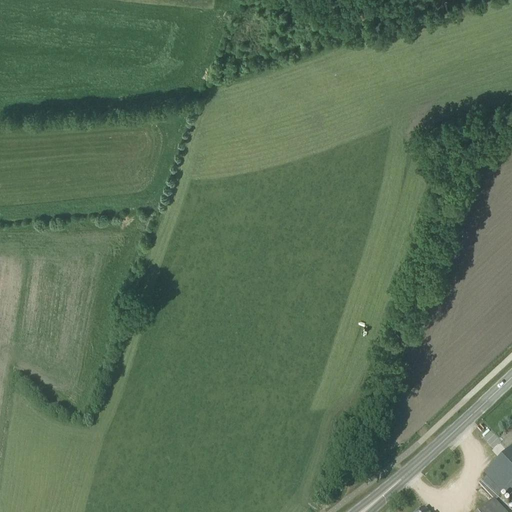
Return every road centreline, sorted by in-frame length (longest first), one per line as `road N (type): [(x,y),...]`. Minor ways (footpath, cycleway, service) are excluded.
road 1 (track): [(511,119),(471,135),(460,149),(348,498)]
road 2 (primary): [(402,478),(511,377)]
